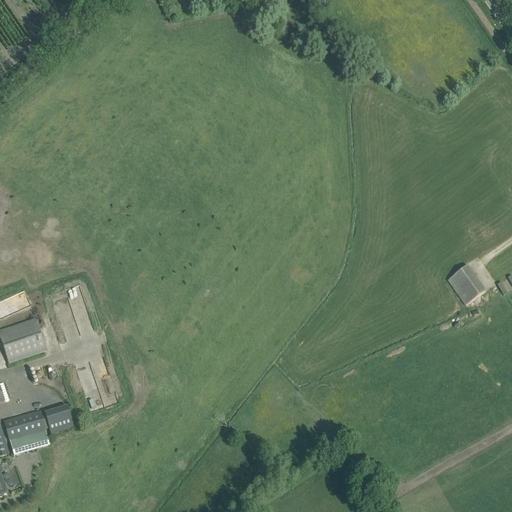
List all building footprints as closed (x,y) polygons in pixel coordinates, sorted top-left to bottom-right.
[(426,175),(447,211),(511,173),(491,137),(426,175)] [(479,243),(511,223),(511,185),(462,216),(479,243)] [(511,239),(485,256),(503,285),(511,279),(511,239)] [(468,267),(448,281),(454,289),(473,275),(468,267)] [(79,330),(75,312),(87,309),(81,286),(53,293),(64,334),(79,330)] [(47,352),(35,319),(0,330),(0,339),(9,365),(47,352)] [(74,428),(67,406),(44,413),(51,435),(74,428)] [(50,446),(40,411),(4,421),(14,456),(50,446)] [(0,423),(0,457),(9,455),(0,423)]
